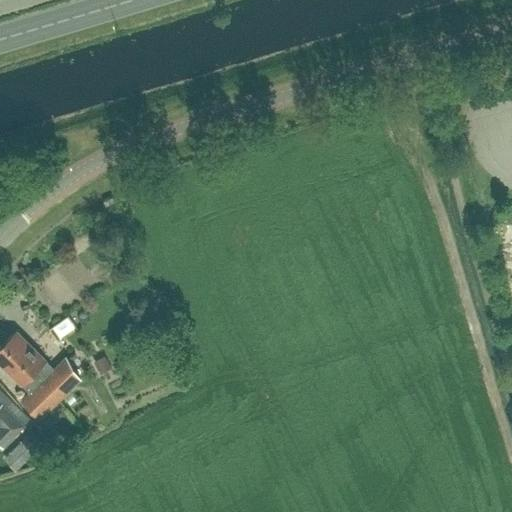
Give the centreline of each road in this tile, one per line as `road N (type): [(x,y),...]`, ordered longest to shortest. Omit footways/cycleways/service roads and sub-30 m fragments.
road 1 (unclassified): [(2,229),(127,144),(511,24)]
road 2 (secondary): [(0,36),(123,0)]
